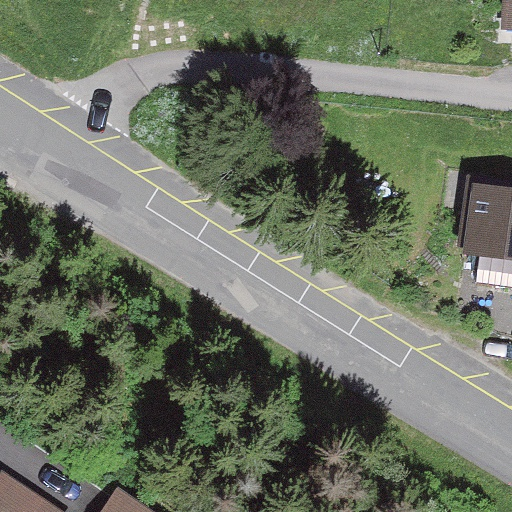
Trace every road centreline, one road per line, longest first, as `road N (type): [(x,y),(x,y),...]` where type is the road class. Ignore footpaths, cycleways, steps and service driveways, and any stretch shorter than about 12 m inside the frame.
road 1 (residential): [(511,428),(24,128)]
road 2 (residential): [(24,128),(167,81),(511,106)]
